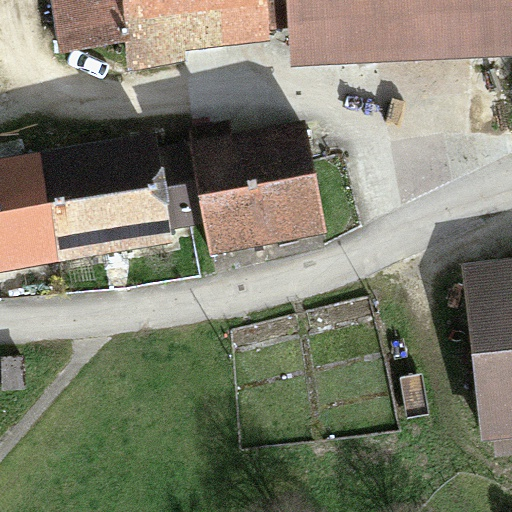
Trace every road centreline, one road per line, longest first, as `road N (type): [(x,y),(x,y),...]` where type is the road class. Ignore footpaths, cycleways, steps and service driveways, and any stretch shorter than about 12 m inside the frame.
road 1 (unknown): [(479,235),(430,165),(367,105),(239,84),(72,84),(42,77),(27,58)]
road 2 (residential): [(0,325),(93,320),(511,227)]
